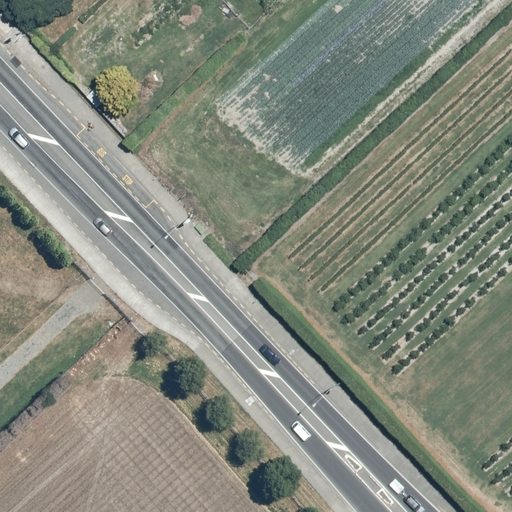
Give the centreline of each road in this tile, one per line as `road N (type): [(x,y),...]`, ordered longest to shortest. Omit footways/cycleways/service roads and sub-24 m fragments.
road 1 (secondary): [(0,55),(427,511)]
road 2 (secondary): [(375,511),(0,110)]
